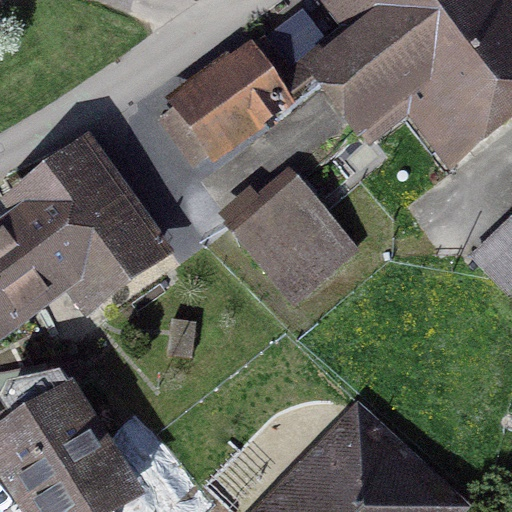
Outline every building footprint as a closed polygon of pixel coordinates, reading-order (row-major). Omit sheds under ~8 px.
[(317,71),(359,127),(341,143),(353,161),(376,143),(371,135),(397,114),(392,107),(417,86),(458,140),(511,99),(511,33),(486,0),(353,0),(371,23),(317,64),(320,69),(317,71)] [(298,94),(263,46),(164,120),(200,167),(298,94)] [(72,268),(96,301),(153,260),(78,157),(22,198),(34,214),(72,268)] [(235,236),(291,303),(352,251),(296,184),(235,236)] [(0,239),(0,321),(72,268),(34,214),(0,239)] [(511,301),(511,219),(470,259),(511,302),(511,301)] [(0,467),(30,511),(92,511),(91,510),(123,490),(45,366),(0,375),(0,397),(11,416),(0,422),(0,467)] [(435,511),(444,503),(358,420),(284,496),(291,502),(281,511),(274,511),(265,503),(256,511),(435,511)]
